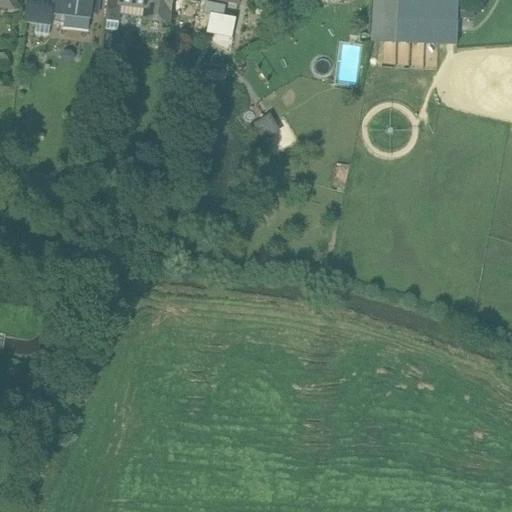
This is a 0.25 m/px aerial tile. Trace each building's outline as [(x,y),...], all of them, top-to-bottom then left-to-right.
[(12,0),(0,0),(0,7),(12,9),(12,0)] [(52,0),(26,0),(24,21),(50,24),(51,13),(52,0)] [(91,0),(52,0),(51,13),(90,18),(91,0)] [(118,0),(106,0),(104,22),(118,23),(120,5),(118,5),(118,0)] [(167,23),(169,0),(118,0),(118,5),(120,5),(145,8),(144,20),(167,23)] [(396,0),(373,0),(372,12),(371,20),(396,21),(396,0)] [(396,0),(396,21),(456,23),(457,0),(396,0)] [(371,20),(371,21),(370,42),(456,46),(456,23),(396,21),(371,20)] [(270,113),(253,123),(261,137),(278,127),(270,113)] [(265,140),(275,149),(285,137),(276,128),(265,140)]
